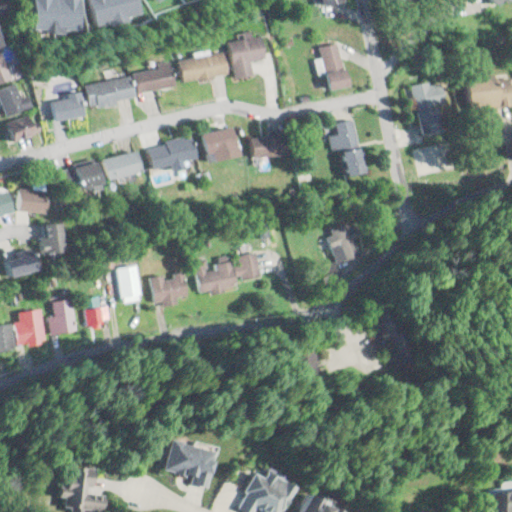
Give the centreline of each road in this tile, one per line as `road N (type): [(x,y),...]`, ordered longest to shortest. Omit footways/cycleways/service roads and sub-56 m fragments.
road 1 (residential): [(511,175),(464,186),(309,313),(119,343),(0,377)]
road 2 (residential): [(376,92),(280,113),(226,104),(45,150)]
road 3 (residential): [(358,0),(400,205),(413,230)]
